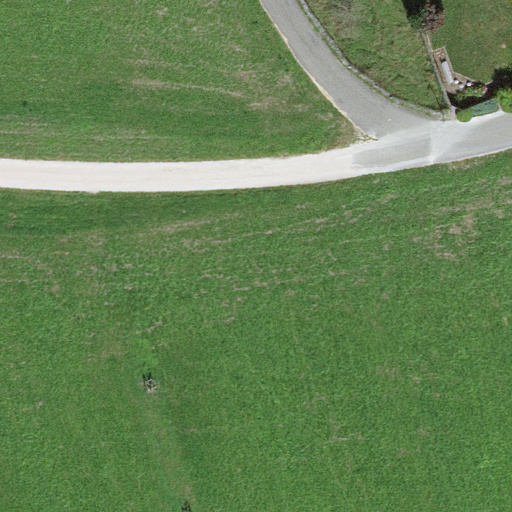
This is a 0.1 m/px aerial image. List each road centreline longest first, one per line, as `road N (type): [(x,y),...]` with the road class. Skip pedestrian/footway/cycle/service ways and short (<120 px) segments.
road 1 (track): [(0,173),(211,186),(420,149)]
road 2 (residential): [(276,0),(302,45),(363,113),(420,149),(511,128)]
